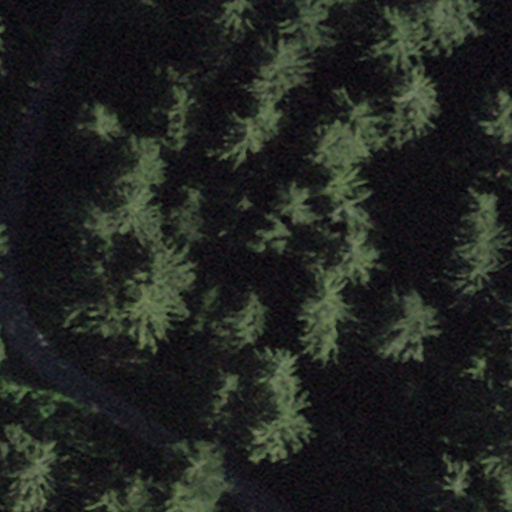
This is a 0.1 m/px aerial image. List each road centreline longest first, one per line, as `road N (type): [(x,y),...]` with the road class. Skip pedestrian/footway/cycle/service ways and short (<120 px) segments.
road 1 (track): [(0,281),(8,320),(30,351),(260,511)]
road 2 (track): [(78,0),(17,145),(0,270)]
